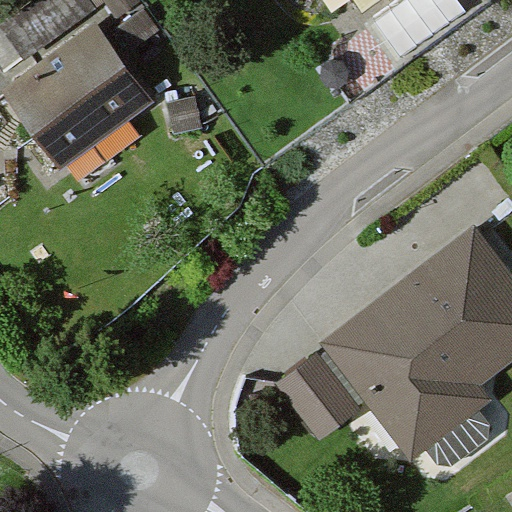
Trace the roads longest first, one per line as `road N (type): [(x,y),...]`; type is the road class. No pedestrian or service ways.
road 1 (residential): [(138,470),(213,330),(296,232),(511,75)]
road 2 (residential): [(0,398),(138,470)]
